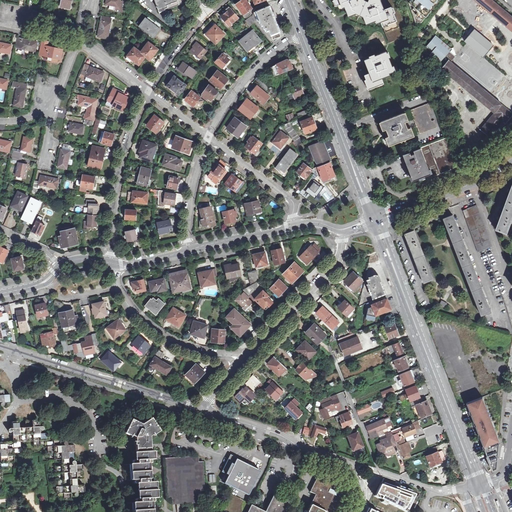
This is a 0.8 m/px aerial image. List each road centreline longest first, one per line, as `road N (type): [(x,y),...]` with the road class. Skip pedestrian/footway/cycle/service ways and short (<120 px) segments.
road 1 (secondary): [(478,484),(375,220)]
road 2 (residential): [(200,408),(0,345)]
road 3 (secondary): [(375,220),(302,33)]
road 4 (residential): [(362,485),(338,460),(200,408)]
road 5 (residential): [(147,88),(118,162),(108,262)]
road 6 (residential): [(244,355),(188,349),(157,333),(120,291),(117,265)]
road 7 (residential): [(244,355),(339,258),(342,229)]
road 8 (tertiary): [(511,160),(375,220)]
road 9 (residential): [(302,33),(253,71),(207,137)]
road 10 (residential): [(207,137),(290,200),(291,227)]
